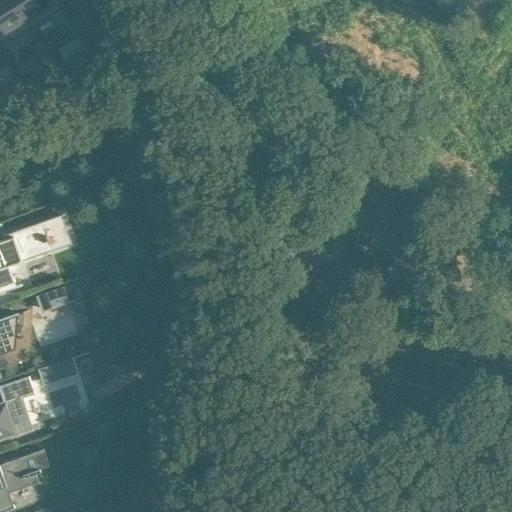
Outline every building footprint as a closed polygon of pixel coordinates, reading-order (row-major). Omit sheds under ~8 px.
[(0,0),(0,41),(8,36),(10,40),(32,27),(15,0),(0,0)] [(15,0),(32,27),(64,6),(59,0),(15,0)] [(80,34),(68,42),(76,54),(87,46),(80,34)] [(4,238),(0,239),(0,292),(17,287),(16,285),(9,264),(50,250),(41,223),(40,221),(3,235),(4,238)] [(37,293),(42,309),(80,298),(75,281),(37,293)] [(0,351),(15,347),(17,323),(14,315),(18,314),(18,312),(0,318),(0,351)] [(0,437),(14,433),(9,414),(20,411),(17,400),(35,395),(29,377),(0,386),(0,390),(4,403),(0,403),(0,437)] [(0,511),(6,510),(5,507),(12,504),(13,508),(14,507),(13,503),(12,503),(8,492),(38,482),(35,473),(41,471),(40,468),(30,472),(24,456),(0,463),(0,511)]
